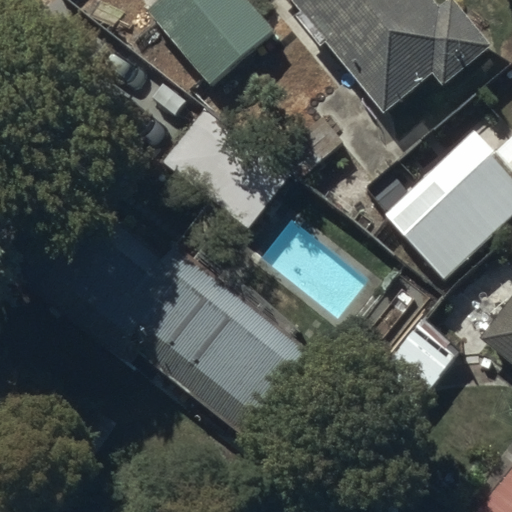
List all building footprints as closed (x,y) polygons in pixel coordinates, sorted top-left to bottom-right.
[(246,0),(156,0),(146,9),(210,85),(273,32),(246,0)] [(289,0),(300,13),(292,19),(318,51),(324,46),(379,117),(431,76),(441,89),(492,50),(452,0),(450,0),(438,10),(429,0),(289,0)] [(206,109),(162,165),(249,232),(292,176),(206,109)] [(476,135),(384,215),(442,281),(511,219),(511,132),(491,151),(476,135)] [(87,195),(16,279),(129,374),(142,358),(242,442),(314,357),(175,240),(161,257),(87,195)] [(372,276),(291,216),(257,261),(338,321),(372,276)] [(511,237),(507,244),(511,247),(511,303),(480,344),(511,368),(511,237)] [(511,511),(511,466),(475,511),(511,511)]
